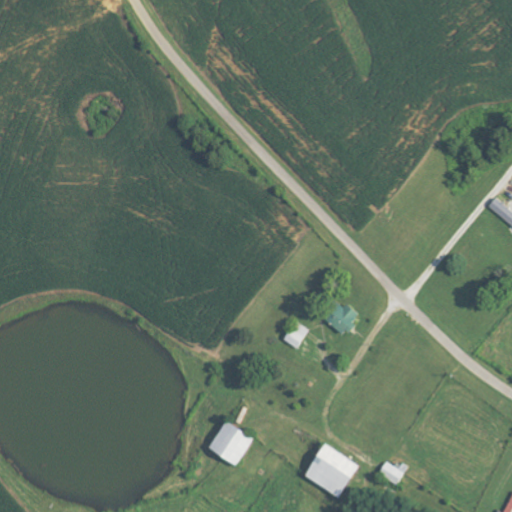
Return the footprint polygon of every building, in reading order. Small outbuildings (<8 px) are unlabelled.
[(492,209),(511,223),(511,208),(499,200),(492,209)] [(364,314),(346,303),(333,323),(351,334),(364,314)] [(304,349),(313,329),(299,323),(290,342),(304,349)] [(243,466),(260,438),(232,421),(215,450),(243,466)] [(312,479),(348,499),(366,465),(330,445),(312,479)]
